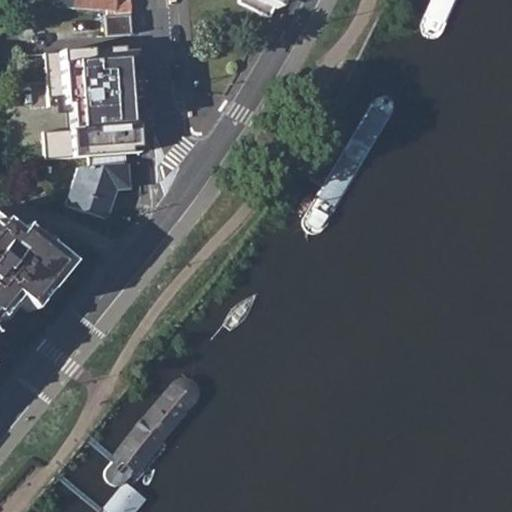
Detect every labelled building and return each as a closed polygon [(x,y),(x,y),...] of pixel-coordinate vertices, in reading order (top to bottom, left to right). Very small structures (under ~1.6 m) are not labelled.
[(59,0),(60,10),(103,13),(104,16),(105,16),(129,14),(128,0),(59,0)] [(238,0),(239,1),(269,15),(275,0),(238,0)] [(0,5),(0,32),(13,23),(1,5),(0,5)] [(104,16),(105,37),(131,36),(129,14),(105,16),(104,16)] [(73,52),(76,91),(115,89),(119,88),(115,48),(73,52)] [(76,91),(71,92),(72,112),(73,144),(118,142),(115,89),(76,91)] [(61,113),(72,112),(71,92),(60,93),(61,113)] [(319,222),(378,122),(379,119),(380,116),(381,110),(381,107),(380,102),(377,96),(376,96),(369,96),(365,97),(361,100),(358,103),(356,107),(354,110),(296,209),(295,212),(293,214),(293,216),(292,220),(292,223),(293,228),(295,232),(298,234),(300,235),(304,235),(309,234),(312,232),(314,229),(316,227),(318,224),(319,222)] [(64,207),(105,220),(115,191),(127,190),(125,167),(77,169),(64,207)] [(0,320),(14,303),(27,314),(66,267),(20,229),(14,235),(0,223),(0,320)] [(108,456),(103,462),(99,471),(98,476),(99,479),(102,483),(105,486),(109,488),(114,487),(118,485),(123,481),(189,403),(194,396),(195,391),(196,385),(193,380),(190,377),(184,377),(177,378),(172,380),(167,385),(136,422),(108,456)] [(99,510),(97,511),(132,511),(144,499),(124,481),(99,510)]
